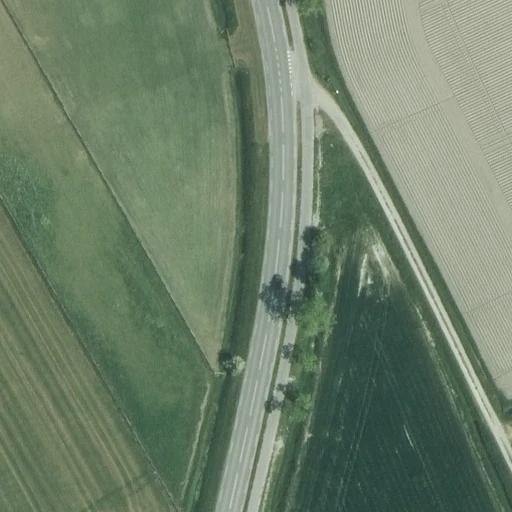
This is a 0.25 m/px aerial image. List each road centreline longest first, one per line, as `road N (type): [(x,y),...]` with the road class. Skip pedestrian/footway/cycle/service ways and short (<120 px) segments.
road 1 (unclassified): [(279,82),(321,100),(353,140),(511,467)]
road 2 (secondary): [(227,511),(274,279),(279,82)]
